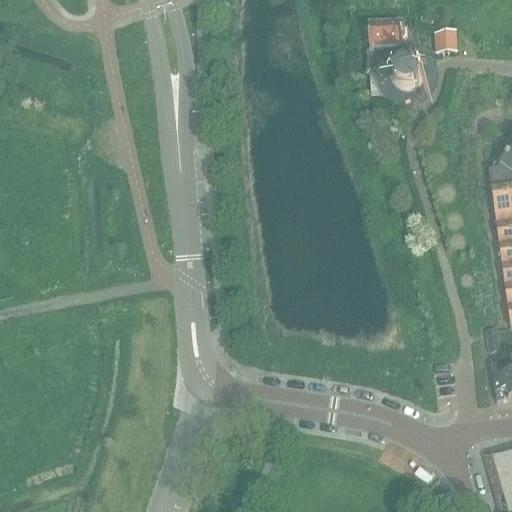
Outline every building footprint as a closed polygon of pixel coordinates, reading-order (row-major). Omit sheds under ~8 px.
[(371,97),(392,96),(391,93),(390,90),(389,87),(389,84),(390,81),(391,78),(393,75),(395,73),(397,70),(400,69),(403,68),(402,55),(404,55),(402,27),(369,29),(369,32),(366,32),(367,45),(369,44),(370,56),(367,56),(368,78),(370,78),(371,97)] [(444,36),(441,36),(443,56),(456,55),(454,36),(444,36)] [(406,67),(403,68),(400,69),(397,70),(395,73),(393,75),(391,78),(390,81),(389,84),(389,87),(390,90),(391,93),(392,96),(394,99),(396,101),(399,103),(401,104),(404,105),(407,105),(411,105),(414,104),(417,103),(419,101),(422,99),(424,97),(426,94),(427,91),(427,87),(427,84),(426,81),(425,78),(424,75),(421,72),(419,70),(416,69),(413,68),(410,67),(406,67)] [(492,166),(500,172),(511,180),(511,154),(505,149),(492,166)] [(496,176),(489,177),(492,196),(511,192),(511,180),(500,172),(496,176)] [(511,192),(492,196),(496,228),(511,226),(511,192)] [(511,226),(496,228),(499,249),(511,247),(511,226)] [(511,247),(499,249),(502,269),(511,268),(511,247)] [(511,268),(502,269),(505,290),(511,288),(511,268)] [(488,345),(498,344),(496,333),(486,334),(488,345)] [(498,344),(488,345),(489,356),(499,355),(498,344)] [(496,405),(511,402),(511,367),(491,371),(496,405)] [(511,511),(511,450),(484,459),(498,511),(511,511)]
